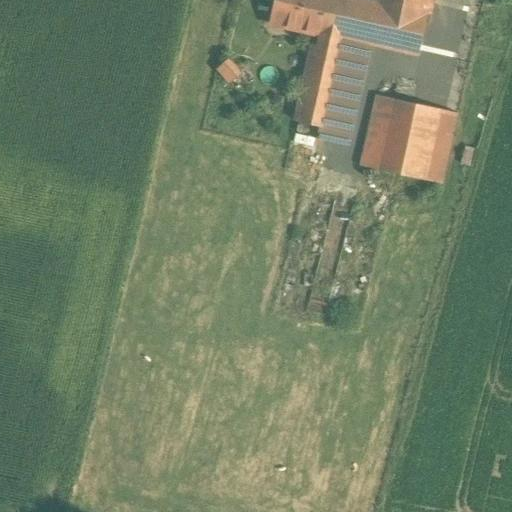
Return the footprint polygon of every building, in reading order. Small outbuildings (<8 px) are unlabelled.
[(377,0),(377,3),(363,0),(277,0),(277,3),(272,24),(274,24),(275,24),(323,35),(325,34),(327,33),(347,38),(347,37),(367,42),(419,54),(431,0),(377,0)] [(338,50),(321,126),(314,125),(312,136),(344,144),(367,42),(347,37),(347,38),(327,33),(325,34),(322,46),(338,50)] [(313,44),(296,121),(314,125),(321,126),(338,50),(322,46),(313,44)] [(231,84),(244,74),(234,59),(221,69),(231,84)] [(457,113),(376,95),(360,165),(379,170),(374,193),(417,203),(422,179),(442,183),(457,113)]
